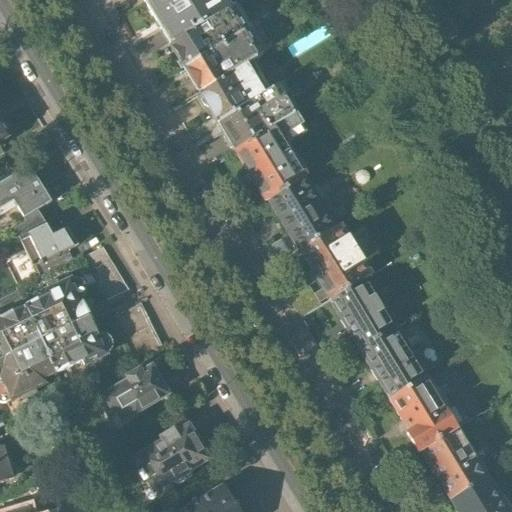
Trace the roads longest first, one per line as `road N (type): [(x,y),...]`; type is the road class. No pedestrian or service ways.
road 1 (tertiary): [(0,0),(309,511)]
road 2 (tertiary): [(390,511),(82,0)]
